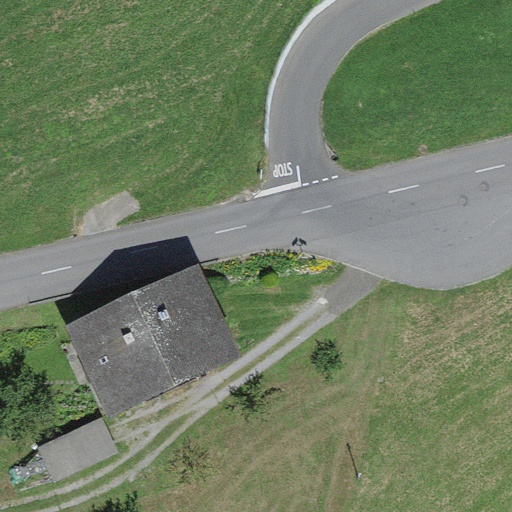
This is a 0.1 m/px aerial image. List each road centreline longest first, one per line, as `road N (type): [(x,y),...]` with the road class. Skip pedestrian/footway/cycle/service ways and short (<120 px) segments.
road 1 (tertiary): [(329,203),(0,283)]
road 2 (unclassified): [(329,203),(305,98),(322,53),(362,6),(378,0)]
road 3 (tertiary): [(511,162),(329,203)]
